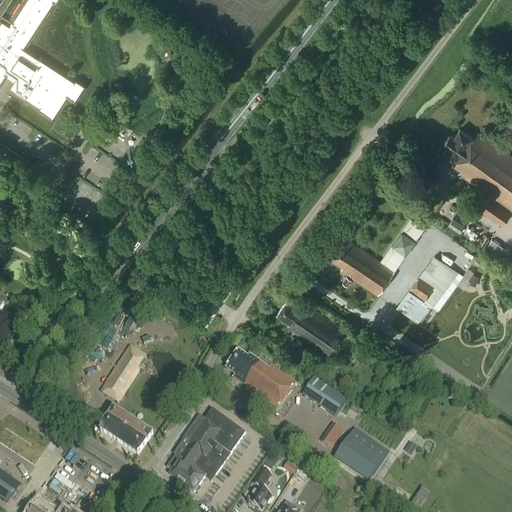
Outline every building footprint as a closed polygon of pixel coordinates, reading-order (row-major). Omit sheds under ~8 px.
[(56,0),(1,0),(0,2),(0,85),(6,76),(13,80),(7,90),(53,120),(68,97),(75,102),(86,86),(40,56),(38,58),(24,49),(56,0)] [(447,146),(441,154),(454,163),(453,164),(462,170),(461,173),(458,176),(463,180),(465,178),(489,195),(479,209),(502,225),(504,222),(511,211),(511,156),(478,133),(474,139),(460,128),(454,137),(449,133),(442,143),(447,146)] [(0,142),(0,154),(14,163),(20,155),(0,142)] [(410,218),(381,261),(394,270),(423,228),(410,218)] [(454,229),(460,233),(465,225),(459,222),(454,229)] [(394,271),(345,238),(331,260),(342,267),(340,269),(349,275),(349,277),(377,296),(394,271)] [(506,259),(511,252),(501,245),(496,253),(506,259)] [(439,288),(428,304),(438,312),(463,277),(435,256),(421,276),(439,288)] [(469,280),(477,283),(479,277),(471,274),(469,280)] [(410,291),(427,304),(438,288),(421,276),(410,291)] [(343,283),(348,286),(352,280),(347,277),(343,283)] [(420,325),(432,308),(410,292),(397,309),(420,325)] [(275,314),(289,323),(286,327),(327,355),(344,329),(298,298),(294,304),(286,298),(275,314)] [(118,404),(140,372),(137,370),(146,357),(132,347),(101,393),(118,404)] [(255,395),(253,397),(276,413),(296,385),(270,367),(269,370),(254,359),(250,356),(248,358),(239,352),(226,370),(235,376),(233,379),(247,388),(245,391),(251,395),(253,393),(255,395)] [(336,418),(340,412),(347,401),(314,379),(308,388),(303,395),(336,418)] [(152,435),(114,410),(100,431),(138,456),(152,435)] [(232,424),(232,425),(213,411),(206,421),(200,416),(183,441),(184,441),(174,455),(176,457),(167,469),(173,473),(170,476),(195,494),(206,479),(212,483),(246,435),(232,424)] [(341,438),(329,430),(321,442),(332,450),(341,438)] [(387,455),(353,431),(333,460),(366,484),(387,455)] [(408,447),(405,452),(412,456),(415,451),(408,447)] [(302,456),(297,465),(314,476),(320,467),(302,456)] [(289,462),(284,469),(295,476),(300,469),(289,462)] [(262,511),(272,497),(263,491),(273,476),(262,470),(253,485),(258,488),(248,504),(260,511),(262,511)] [(0,473),(0,501),(8,507),(21,488),(0,473)] [(305,486),(294,480),(287,493),(298,499),(305,486)] [(417,511),(430,493),(422,488),(409,509),(412,511),(417,511)] [(54,511),(39,500),(30,511),(54,511)]
